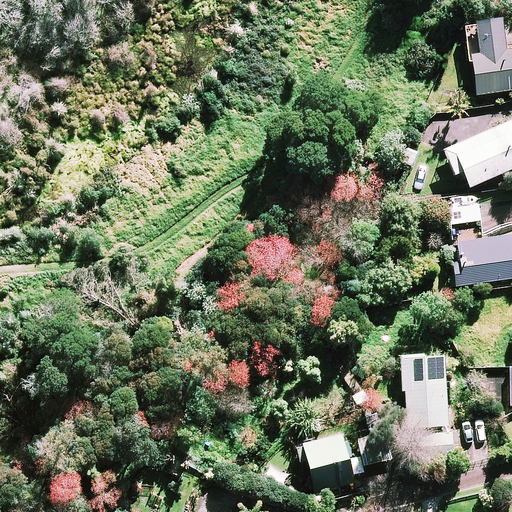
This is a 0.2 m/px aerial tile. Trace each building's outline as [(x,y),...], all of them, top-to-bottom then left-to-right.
[(511,51),(501,53),(496,21),(471,24),(475,51),(466,52),(472,97),(511,91),(511,51)] [(511,168),(511,120),(440,152),(450,176),(459,173),(466,189),(511,168)] [(443,200),(445,226),(479,224),(477,198),(443,200)] [(511,239),(511,236),(483,240),(451,244),(453,264),(449,264),(452,287),(511,278),(511,239)] [(439,353),(398,357),(405,429),(447,425),(439,353)] [(385,460),(379,431),(355,436),(362,465),(385,460)] [(451,455),(450,432),(427,434),(428,457),(451,455)] [(350,482),(337,433),(293,445),(298,462),(304,461),(312,492),(350,482)] [(270,460),(260,475),(280,488),(289,472),(270,460)]
